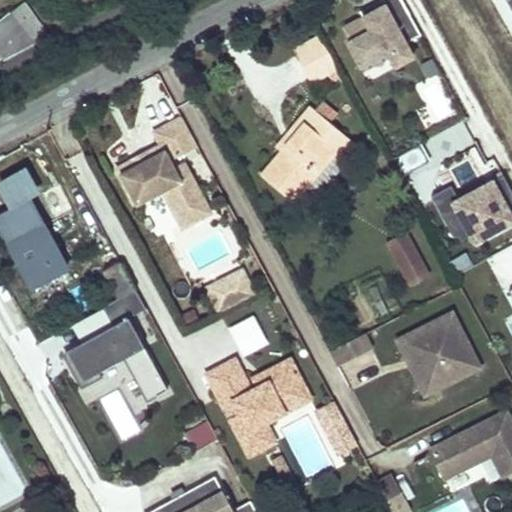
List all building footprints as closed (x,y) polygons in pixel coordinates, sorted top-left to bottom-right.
[(337,23),(364,81),(412,59),(386,1),(337,23)] [(6,13),(0,17),(0,57),(1,59),(29,44),(6,13)] [(319,31),(292,46),(312,78),(329,68),(337,81),(345,76),(319,31)] [(313,106),(310,103),(298,116),(305,122),(262,173),(293,199),(304,185),(316,194),(348,157),(346,156),(357,144),(328,118),(335,110),(320,97),(313,106)] [(173,154),(199,141),(184,114),(155,129),(160,139),(164,146),(120,169),(137,200),(164,186),(170,183),(183,206),(204,194),(186,160),(178,164),(173,154)] [(435,233),(437,155),(457,155),(469,148),(483,175),(494,175),(463,118),(442,129),(437,129),(413,142),(413,154),(420,168),(420,179),(425,189),(425,214),(435,233)] [(164,146),(160,139),(117,162),(120,169),(164,146)] [(511,192),(502,171),(432,205),(462,267),(487,255),(511,306),(511,192)] [(170,183),(164,186),(184,222),(212,207),(204,194),(183,206),(170,183)] [(159,232),(173,230),(166,194),(152,196),(159,232)] [(28,199),(0,214),(0,228),(30,286),(64,268),(28,199)] [(431,277),(407,233),(389,242),(413,287),(431,277)] [(121,262),(102,271),(115,296),(134,286),(121,262)] [(227,280),(245,271),(242,265),(224,274),(227,280)] [(227,280),(224,274),(207,283),(219,305),(253,287),(245,271),(227,280)] [(369,317),(389,313),(382,280),(362,284),(369,317)] [(165,394),(130,314),(143,308),(135,290),(61,323),(71,346),(61,350),(75,382),(125,360),(144,403),(165,394)] [(454,308),(398,337),(409,357),(414,354),(418,360),(412,363),(422,382),(450,367),(455,378),(482,364),(454,308)] [(242,356),(268,342),(253,314),(227,327),(242,356)] [(369,329),(360,334),(368,349),(377,344),(369,329)] [(360,334),(335,346),(343,361),(368,349),(360,334)] [(235,353),(207,368),(225,401),(235,396),(242,409),(232,415),(250,449),(276,435),(265,416),(284,406),(278,394),(304,380),(289,351),(262,365),(268,376),(260,379),(252,384),(235,353)] [(414,354),(409,357),(412,363),(418,360),(414,354)] [(104,384),(124,377),(120,364),(99,371),(104,384)] [(268,376),(262,365),(255,369),(260,379),(268,376)] [(427,392),(455,378),(450,367),(422,382),(427,392)] [(278,394),(284,406),(310,392),(304,380),(278,394)] [(355,431),(335,393),(316,403),(340,447),(358,437),(355,431)] [(511,419),(507,410),(455,436),(457,440),(432,453),(445,478),(492,454),(503,476),(511,471),(511,419)] [(188,431),(194,446),(215,438),(209,423),(188,431)] [(455,436),(430,448),(432,453),(457,440),(455,436)] [(463,470),(445,481),(451,492),(469,481),(463,470)] [(395,472),(381,479),(394,504),(408,496),(395,472)] [(255,511),(245,493),(228,503),(215,478),(150,511),(255,511)] [(408,496),(394,504),(398,511),(405,511),(414,507),(408,496)]
